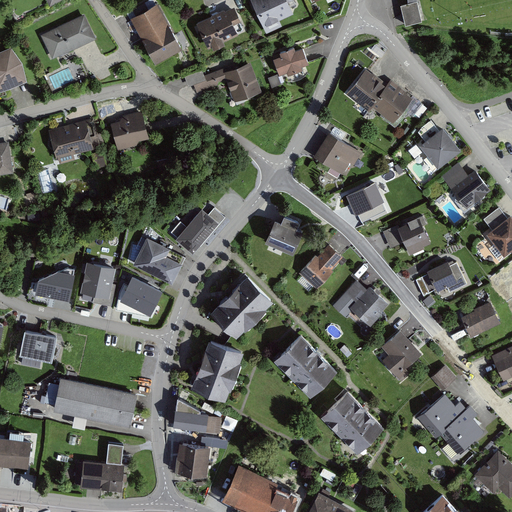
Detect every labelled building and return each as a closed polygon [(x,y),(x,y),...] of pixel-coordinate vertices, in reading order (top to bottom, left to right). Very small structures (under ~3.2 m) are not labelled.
[(251,0),(267,33),(282,26),(279,19),(294,12),(288,0),(251,0)] [(409,2),(401,4),(406,24),(422,20),(418,0),(409,2)] [(158,6),(132,20),(157,65),(183,51),(158,6)] [(228,8),(196,22),(208,48),(213,46),(214,48),(225,43),(224,40),(239,33),(228,8)] [(85,12),(40,33),(52,58),(96,37),(85,12)] [(310,63),(303,46),(296,49),(295,45),(279,51),(281,56),(274,58),(280,73),(288,70),(289,74),(303,68),(302,66),(310,63)] [(12,46),(0,51),(0,91),(27,79),(23,61),(12,46)] [(263,94),(252,64),(226,74),(225,70),(193,82),(198,95),(226,84),(234,105),(263,94)] [(371,107),(387,85),(367,70),(347,95),(368,111),(371,107)] [(268,78),(272,87),(282,83),(278,74),(268,78)] [(395,125),(416,98),(392,80),(387,85),(371,107),(395,125)] [(142,113),(110,122),(118,149),(137,144),(140,139),(150,137),(142,113)] [(86,120),(49,130),(57,158),(59,158),(60,163),(76,159),(74,153),(94,148),(91,138),(87,122),(86,120)] [(95,120),(87,122),(91,138),(99,136),(95,120)] [(444,129),(421,146),(439,169),(462,152),(444,129)] [(329,131),(315,155),(343,172),(350,160),(355,164),(363,151),(329,131)] [(0,173),(14,171),(9,141),(0,142),(0,173)] [(103,150),(92,154),(95,164),(98,163),(99,167),(107,165),(103,150)] [(170,158),(157,160),(159,170),(172,168),(170,158)] [(458,161),(441,175),(467,207),(491,188),(476,169),(469,175),(458,161)] [(400,162),(388,168),(393,178),(405,173),(400,162)] [(377,182),(348,196),(357,213),(385,199),(377,182)] [(340,193),(334,197),(339,206),(346,202),(340,193)] [(178,236),(176,237),(193,252),(200,244),(201,245),(226,216),(215,206),(209,213),(202,207),(187,225),(178,236)] [(493,229),(509,217),(499,206),(484,218),(493,229)] [(279,212),(265,242),(294,254),(307,224),(279,212)] [(493,229),(488,233),(506,255),(511,249),(511,215),(509,217),(493,229)] [(420,217),(398,227),(410,253),(432,243),(420,217)] [(178,236),(187,225),(181,221),(172,231),(178,236)] [(170,246),(148,235),(134,263),(173,282),(182,262),(166,254),(170,246)] [(346,258),(328,243),(300,274),(318,290),(346,258)] [(116,266),(88,260),(81,291),(95,293),(94,302),(112,305),(116,284),(112,283),(116,266)] [(448,260),(428,270),(438,292),(459,282),(448,260)] [(58,269),(39,277),(35,292),(70,299),(75,274),(58,269)] [(274,301),(247,274),(210,311),(237,338),(274,301)] [(163,289),(133,275),(129,284),(125,283),(120,292),(117,309),(152,316),(157,305),(155,305),(163,289)] [(353,308),(372,324),(390,303),(359,276),(334,305),(346,316),(353,308)] [(491,302),(462,316),(472,337),(501,322),(491,302)] [(58,335),(25,328),(20,353),(24,354),(22,363),(40,366),(42,357),(53,359),(58,335)] [(424,355),(401,329),(382,346),(389,355),(384,359),(399,377),(424,355)] [(337,369),(301,333),(275,360),(311,396),(337,369)] [(244,351),(209,339),(191,388),(226,401),(244,351)] [(511,345),(493,355),(505,380),(511,376),(511,345)] [(446,364),(432,378),(444,391),(459,377),(446,364)] [(138,392),(61,376),(54,409),(75,413),(88,416),(131,425),(138,392)] [(385,426),(348,390),(322,416),(359,453),(385,426)] [(446,393),(416,420),(434,439),(439,435),(469,407),(462,400),(457,405),(446,393)] [(201,409),(178,396),(173,425),(220,432),(222,416),(201,412),(201,409)] [(473,418),(476,415),(469,407),(439,435),(457,454),(484,430),(473,418)] [(227,412),(223,424),(235,427),(238,416),(227,412)] [(88,416),(75,413),(73,424),(85,427),(88,416)] [(34,440),(0,436),(0,464),(31,468),(34,440)] [(124,444),(109,442),(107,460),(122,462),(124,444)] [(211,447),(181,442),(176,471),(206,476),(211,447)] [(511,497),(511,461),(499,449),(474,474),(494,494),(500,488),(511,498),(511,497)] [(125,464),(85,459),(84,462),(78,461),(75,482),(82,483),(81,485),(122,489),(125,464)] [(278,483),(240,465),(223,502),(245,511),(291,511),(298,499),(276,488),(278,483)] [(324,465),(322,471),(334,476),(336,469),(324,465)] [(356,511),(357,511),(320,492),(309,511),(356,511)] [(459,511),(444,495),(424,511),(459,511)]
